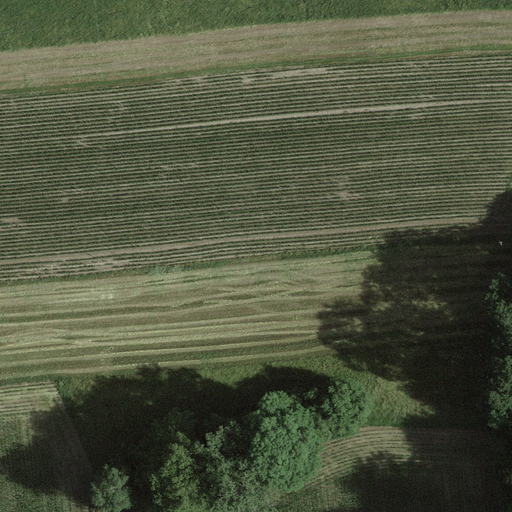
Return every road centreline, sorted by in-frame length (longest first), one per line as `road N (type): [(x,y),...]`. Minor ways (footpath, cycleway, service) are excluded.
road 1 (track): [(0,88),(511,44)]
road 2 (track): [(511,290),(487,367),(489,432)]
